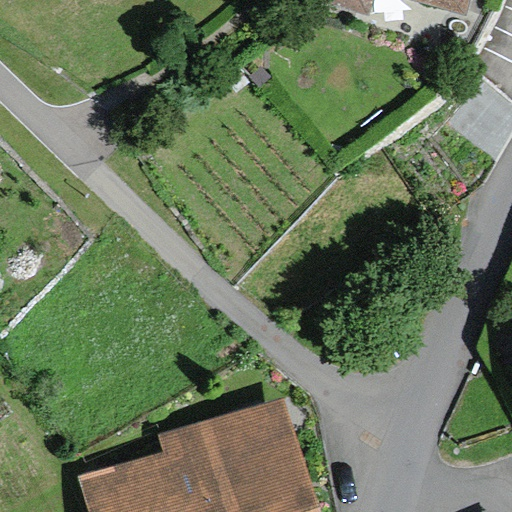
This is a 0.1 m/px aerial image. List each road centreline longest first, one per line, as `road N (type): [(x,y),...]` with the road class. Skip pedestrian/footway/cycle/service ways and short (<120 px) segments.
road 1 (unclassified): [(511,192),(400,456)]
road 2 (residential): [(511,507),(400,456)]
